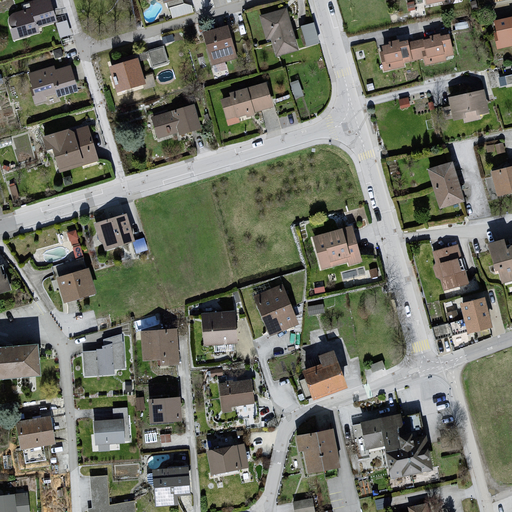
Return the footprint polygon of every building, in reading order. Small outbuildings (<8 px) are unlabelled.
[(48,0),(32,0),(26,2),(24,12),(21,11),(14,13),(8,18),(6,23),(7,29),(12,42),(37,34),(35,28),(54,21),(48,0)] [(191,1),(171,6),(173,15),(193,9),(191,1)] [(287,7),(259,14),(266,38),(272,37),(276,53),(298,47),(287,7)] [(511,17),(491,22),(496,50),(511,47),(511,17)] [(301,24),(307,44),(320,41),(314,20),(301,24)] [(224,27),(199,33),(210,66),(235,61),(224,27)] [(428,40),(419,41),(423,66),(444,62),(443,58),(450,56),(447,36),(439,37),(438,34),(427,36),(428,40)] [(417,41),(378,46),(382,73),(404,69),(403,65),(421,61),(417,41)] [(148,48),(152,65),(168,62),(164,44),(148,48)] [(137,59),(105,68),(113,94),(144,85),(137,59)] [(51,67),(26,74),(33,105),(44,101),(43,97),(53,94),(53,99),(75,91),(67,66),(53,70),(51,67)] [(264,84),(226,93),(226,98),(218,100),(224,121),(271,108),(264,84)] [(482,91),(445,97),(451,122),(461,120),(462,126),(480,121),(480,116),(487,115),(482,91)] [(191,105),(148,118),(156,139),(175,131),(177,136),(199,131),(191,105)] [(64,131),(38,137),(42,152),(48,151),(54,174),(94,163),(85,129),(65,134),(64,131)] [(453,161),(427,169),(439,210),(465,202),(453,161)] [(511,165),(492,170),(498,196),(511,192),(511,165)] [(123,216),(91,226),(100,251),(132,242),(123,216)] [(349,226),(308,237),(319,270),(345,263),(347,266),(360,265),(349,226)] [(75,257),(82,255),(76,227),(68,229),(75,257)] [(511,245),(511,244),(506,247),(503,249),(500,239),(483,245),(491,275),(495,275),(497,285),(511,281),(511,245)] [(456,247),(430,253),(442,292),(466,286),(456,247)] [(0,267),(0,294),(10,292),(0,267)] [(84,269),(52,279),(63,303),(93,296),(84,269)] [(296,324),(281,287),(249,300),(265,338),(296,324)] [(480,299),(456,304),(464,334),(485,327),(480,299)] [(232,312),(198,316),(199,347),(234,344),(232,312)] [(173,330),(137,332),(139,369),(176,365),(173,330)] [(93,352),(79,352),(82,381),(111,379),(112,371),(123,370),(122,335),(100,340),(101,346),(99,347),(99,350),(93,350),(93,352)] [(38,343),(0,346),(0,379),(41,376),(38,343)] [(321,367),(303,373),(313,400),(348,388),(334,350),(317,356),(321,367)] [(250,380),(215,384),(220,415),(229,413),(228,409),(253,404),(250,380)] [(176,397),(144,400),(146,425),(178,422),(176,397)] [(397,415),(356,424),(361,450),(380,449),(384,479),(429,471),(421,435),(399,435),(397,415)] [(47,418),(11,423),(15,450),(52,446),(47,418)] [(123,418),(93,421),(95,445),(99,445),(100,452),(110,451),(110,445),(125,444),(123,418)] [(328,430),(290,437),(295,453),(300,451),(304,474),(335,468),(328,430)] [(244,444),(207,451),(211,475),(248,468),(244,444)] [(188,467),(152,470),(155,508),(179,506),(178,496),(190,495),(188,467)] [(88,511),(135,511),(135,500),(110,505),(107,476),(90,477),(92,508),(88,509),(88,511)] [(28,511),(26,493),(0,495),(0,511),(28,511)] [(313,511),(313,496),(294,497),(294,511),(313,511)] [(406,511),(426,511),(425,503),(405,507),(406,511)]
